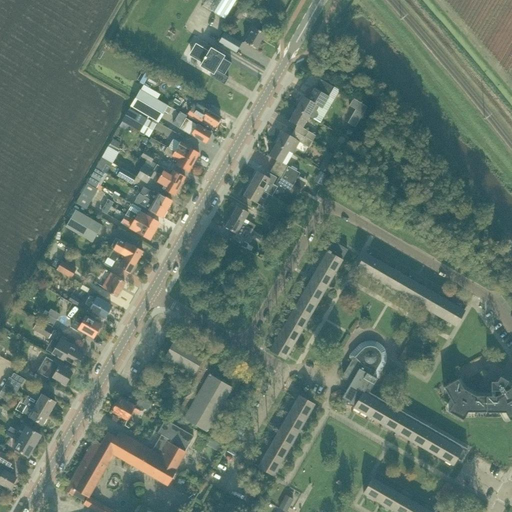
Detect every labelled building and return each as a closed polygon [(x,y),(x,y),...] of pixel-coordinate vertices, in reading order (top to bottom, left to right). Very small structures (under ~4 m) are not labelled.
[(225,19),(236,0),(206,0),(203,6),(225,19)] [(246,9),(240,5),(234,16),(240,19),(246,9)] [(260,31),(265,23),(258,19),(254,27),(253,26),(244,42),(256,49),(265,33),(260,31)] [(236,52),(241,43),(224,33),(218,42),(236,52)] [(218,51),(207,44),(204,50),(196,45),(190,55),(203,62),(200,66),(212,73),(210,77),(212,78),(224,85),(228,77),(224,75),(231,63),(222,58),(223,56),(217,53),(218,51)] [(133,65),(130,71),(143,78),(146,72),(133,65)] [(153,86),(158,77),(151,73),(146,82),(153,86)] [(187,80),(183,87),(210,103),(214,96),(225,102),(233,90),(212,78),(205,91),(187,80)] [(303,96),(296,108),(308,115),(313,118),(315,117),(317,113),(316,110),(315,109),(317,105),(321,107),(325,101),(326,102),(329,97),(334,87),(321,79),(315,89),(312,87),(306,98),(303,96)] [(144,84),(141,89),(157,98),(160,94),(144,84)] [(157,99),(157,98),(141,89),(141,90),(140,89),(130,106),(157,122),(158,122),(168,106),(157,99)] [(353,98),(349,106),(363,114),(367,106),(353,98)] [(207,109),(204,107),(195,102),(188,114),(200,122),(202,119),(215,127),(221,118),(207,109)] [(149,137),(157,122),(130,106),(122,121),(140,132),(149,137)] [(296,108),(289,120),(297,124),(294,130),(312,141),(316,136),(308,131),(302,127),(308,115),(296,108)] [(186,118),(180,128),(191,135),(191,136),(192,135),(199,139),(205,143),(211,133),(197,124),(186,118)] [(282,131),(275,143),(288,151),(292,153),(293,154),(300,142),(301,143),(309,148),(312,141),(294,130),(290,136),(282,131)] [(113,137),(110,143),(119,149),(122,143),(113,137)] [(148,143),(153,146),(156,141),(152,138),(148,143)] [(194,163),(199,153),(180,141),(174,151),(194,163)] [(275,143),(268,155),(276,160),(273,166),(270,171),(279,177),(293,185),(294,184),(301,189),(302,190),(307,181),(306,180),(298,176),(300,173),(286,165),(292,153),(288,151),(275,143)] [(194,163),(174,151),(167,147),(163,153),(172,158),(173,157),(178,160),(176,165),(188,172),(194,163)] [(145,150),(141,156),(151,163),(156,156),(145,150)] [(102,157),(96,168),(104,172),(106,174),(112,163),(102,157)] [(153,170),(143,164),(136,177),(147,184),(150,178),(154,171),(153,170)] [(180,186),(186,177),(173,169),(170,174),(164,171),(165,169),(157,164),(153,170),(154,171),(180,186)] [(331,170),(324,166),(322,170),(328,174),(331,170)] [(96,168),(92,174),(100,178),(104,172),(96,168)] [(136,177),(122,168),(117,176),(132,184),(136,177)] [(180,186),(154,171),(150,178),(157,182),(157,181),(163,186),(162,188),(175,196),(180,186)] [(257,171),(250,183),(263,191),(272,196),(277,187),(272,184),(276,177),(267,172),(265,176),(257,171)] [(290,190),(293,185),(279,177),(276,182),(290,190)] [(98,190),(96,189),(98,184),(89,179),(82,192),(93,198),(98,190)] [(263,191),(250,183),(243,195),(256,203),(263,191)] [(172,201),(158,193),(157,194),(143,187),(140,193),(139,194),(142,195),(167,209),(172,201)] [(87,209),(93,198),(82,192),(76,203),(87,209)] [(136,197),(144,202),(142,206),(162,218),(167,209),(142,195),(139,194),(140,193),(138,192),(136,197)] [(256,225),(244,219),(248,212),(237,205),(231,216),(253,229),(256,225)] [(80,235),(92,241),(102,225),(76,209),(66,226),(80,235)] [(155,231),(159,223),(146,215),(147,215),(140,210),(138,214),(129,209),(126,215),(155,231)] [(150,239),(155,231),(126,215),(121,223),(130,227),(150,239)] [(266,221),(276,226),(280,221),(269,215),(266,221)] [(253,229),(231,216),(225,227),(241,237),(245,230),(251,234),(253,229)] [(254,229),(250,236),(261,241),(264,235),(254,229)] [(110,247),(114,249),(136,262),(143,251),(131,245),(126,242),(125,243),(116,238),(110,247)] [(327,251),(341,260),(347,249),(333,241),(327,251)] [(130,274),(136,262),(114,249),(108,258),(115,262),(117,258),(122,261),(118,267),(130,274)] [(342,260),(341,260),(327,251),(323,258),(338,267),(342,260)] [(363,272),(372,257),(365,253),(356,268),(363,272)] [(370,276),(379,261),(372,257),(363,272),(370,276)] [(334,274),(338,267),(323,258),(319,265),(334,274)] [(77,269),(64,261),(62,260),(56,270),(71,278),(77,269)] [(377,280),(386,265),(379,261),(370,276),(377,280)] [(330,281),(334,274),(319,265),(314,272),(330,281)] [(385,284),(393,269),(386,265),(377,280),(385,284)] [(392,289),(400,273),(393,269),(385,284),(392,289)] [(326,288),(330,281),(314,272),(310,279),(326,288)] [(115,276),(116,276),(111,273),(102,287),(107,290),(107,291),(117,297),(125,282),(115,276)] [(399,293),(407,278),(400,273),(392,289),(399,293)] [(406,297),(414,282),(407,278),(399,293),(406,297)] [(322,295),(326,288),(310,279),(306,286),(322,295)] [(413,301),(421,286),(414,282),(406,297),(413,301)] [(317,302),(322,295),(306,286),(302,293),(317,302)] [(420,305),(428,290),(421,286),(413,301),(420,305)] [(427,309),(435,294),(428,290),(420,305),(427,309)] [(313,309),(317,302),(302,293),(298,300),(313,309)] [(72,294),(68,301),(79,307),(83,301),(72,294)] [(434,313),(443,298),(435,294),(427,309),(434,313)] [(111,306),(96,297),(95,299),(90,295),(85,304),(90,307),(89,308),(105,317),(111,306)] [(441,317),(450,302),(443,298),(434,313),(441,317)] [(309,316),(313,309),(298,300),(294,307),(309,316)] [(448,321),(457,306),(450,302),(441,317),(448,321)] [(457,306),(448,321),(455,325),(464,310),(457,306)] [(305,323),(309,316),(294,307),(290,315),(305,323)] [(51,309),(45,319),(54,325),(60,314),(51,309)] [(74,320),(70,326),(78,330),(79,328),(93,336),(100,325),(85,316),(84,317),(78,313),(74,320)] [(301,330),(305,323),(290,315),(286,322),(301,330)] [(38,320),(33,329),(49,339),(54,330),(38,320)] [(297,338),(301,330),(286,322),(282,329),(297,338)] [(293,345),(297,338),(282,329),(278,336),(293,345)] [(289,352),(293,345),(278,336),(274,343),(289,352)] [(231,398),(243,377),(204,355),(205,354),(176,337),(163,360),(196,380),(177,411),(185,416),(184,418),(206,431),(226,395),(231,398)] [(74,346),(64,340),(61,338),(52,353),(63,359),(64,358),(76,365),(83,354),(73,348),(74,346)] [(21,339),(18,344),(27,350),(30,344),(21,339)] [(364,389),(369,392),(384,366),(385,364),(386,362),(386,359),(386,357),(386,355),(386,353),(385,351),(384,349),(383,347),(382,345),(380,344),(378,343),(376,342),(374,341),(372,341),(370,341),(368,341),(366,341),(363,342),(362,343),(360,344),(358,346),(354,349),(351,353),(349,355),(349,357),(350,359),(351,360),(343,374),(343,375),(343,376),(343,377),(343,378),(344,378),(345,379),(346,379),(347,379),(350,383),(345,391),(342,398),(355,405),(364,389)] [(285,359),(289,352),(274,343),(269,350),(285,359)] [(63,384),(64,383),(66,385),(72,372),(64,367),(60,364),(59,365),(46,357),(38,372),(55,382),(56,380),(63,384)] [(502,372),(497,379),(496,381),(490,381),(490,388),(498,389),(500,393),(496,396),(476,396),(462,388),(457,379),(443,387),(453,403),(448,411),(462,420),(467,412),(504,412),(509,420),(511,418),(511,379),(501,374),(502,372)] [(22,385),(25,379),(14,373),(11,379),(22,385)] [(0,392),(0,395),(6,399),(11,391),(3,387),(0,392)] [(371,393),(369,392),(364,389),(355,405),(353,408),(360,412),(371,393)] [(25,399),(49,413),(55,402),(41,393),(37,401),(28,396),(25,399)] [(378,397),(376,396),(371,393),(360,412),(367,416),(378,397)] [(295,403),(310,412),(314,405),(299,396),(295,403)] [(127,400),(126,401),(119,397),(111,410),(127,419),(132,411),(138,414),(140,410),(141,411),(142,408),(147,410),(151,405),(140,399),(136,405),(127,400)] [(385,401),(382,399),(378,397),(367,416),(374,420),(385,401)] [(42,424),(49,413),(25,399),(23,403),(27,406),(23,412),(28,416),(42,424)] [(381,424),(392,405),(385,401),(374,420),(381,424)] [(306,419),(310,412),(295,403),(290,410),(306,419)] [(388,428),(399,410),(392,405),(381,424),(388,428)] [(302,426),(306,419),(290,410),(286,417),(302,426)] [(396,432),(406,414),(399,410),(388,428),(396,432)] [(403,436),(413,418),(406,414),(396,432),(403,436)] [(298,433),(302,426),(286,417),(282,424),(298,433)] [(410,440),(420,422),(413,418),(403,436),(410,440)] [(83,503),(99,511),(112,511),(113,511),(88,496),(112,454),(167,485),(177,466),(176,466),(184,452),(184,451),(193,436),(164,419),(157,433),(160,434),(151,450),(119,431),(116,437),(107,432),(101,443),(94,439),(65,490),(72,494),(85,501),(83,503)] [(417,444),(427,426),(420,422),(410,440),(417,444)] [(293,440),(298,433),(282,424),(278,431),(293,440)] [(8,431),(34,446),(41,435),(25,426),(21,433),(10,426),(8,431)] [(424,448),(434,430),(427,426),(417,444),(424,448)] [(431,452),(441,434),(434,430),(424,448),(431,452)] [(28,457),(34,446),(8,431),(6,434),(16,441),(13,448),(28,457)] [(289,447),(293,440),(278,431),(274,438),(289,447)] [(438,456),(449,438),(441,434),(431,452),(438,456)] [(285,454),(289,447),(274,438),(270,445),(285,454)] [(445,461),(456,442),(449,438),(438,456),(445,461)] [(452,464),(463,446),(456,442),(445,461),(452,464)] [(221,446),(216,443),(213,448),(218,451),(221,446)] [(281,461),(285,454),(270,445),(266,452),(281,461)] [(16,477),(10,473),(13,468),(10,467),(14,460),(0,451),(0,461),(1,462),(0,463),(0,487),(6,491),(9,488),(10,488),(16,477)] [(277,468),(281,461),(266,452),(262,459),(277,468)] [(273,475),(277,468),(262,459),(258,466),(273,475)] [(370,497),(379,482),(371,478),(363,493),(370,497)] [(377,501),(386,486),(379,482),(370,497),(377,501)] [(384,505),(393,490),(386,486),(377,501),(384,505)] [(391,510),(400,494),(393,490),(384,505),(391,510)] [(395,511),(398,511),(407,498),(400,494),(391,510),(395,511)] [(287,496),(280,508),(285,511),(292,499),(287,496)] [(292,511),(301,511),(305,501),(297,498),(292,511)] [(408,511),(414,503),(407,498),(398,511),(408,511)] [(417,511),(421,507),(414,503),(408,511),(417,511)]
